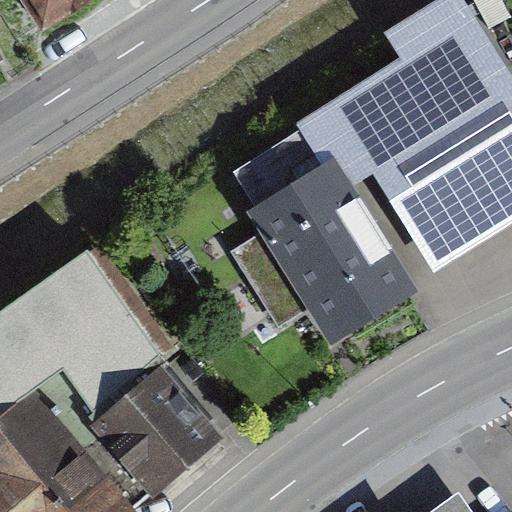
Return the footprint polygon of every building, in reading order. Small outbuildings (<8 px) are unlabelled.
[(19,0),(43,39),(108,0),(19,0)] [(383,177),(444,270),(511,226),(511,65),(469,0),(452,0),(396,36),(413,61),(243,170),(266,207),(342,158),(362,190),(383,177)] [(0,46),(0,67),(10,61),(0,46)] [(316,307),(340,345),(426,291),(362,190),(342,158),(266,207),(258,212),(271,234),(241,252),(287,325),(316,307)] [(94,250),(0,316),(0,426),(42,392),(91,450),(108,436),(97,423),(167,363),(173,357),(94,250)] [(143,510),(230,436),(167,363),(97,423),(108,436),(91,450),(143,510)] [(0,504),(6,511),(141,511),(143,510),(91,450),(42,392),(0,426),(0,504)] [(479,511),(466,494),(440,511),(479,511)]
